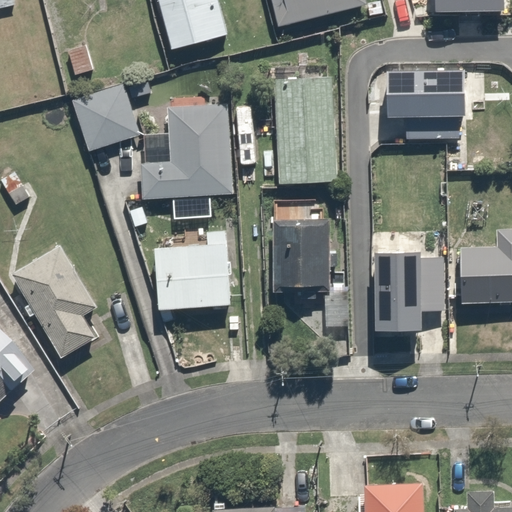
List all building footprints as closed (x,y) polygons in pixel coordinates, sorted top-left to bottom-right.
[(221,0),(158,0),(172,52),(231,36),(221,0)] [(367,0),(272,0),(281,35),(370,13),(367,0)] [(506,0),(436,0),(437,10),(508,10),(506,0)] [(89,42),(66,50),(76,80),(99,72),(89,42)] [(465,70),(389,70),(386,116),(404,120),(408,139),(460,136),(458,115),(464,114),(465,70)] [(337,76),(281,79),(286,191),(341,189),(337,76)] [(123,80),(72,98),(92,152),(142,134),(123,80)] [(236,197),(237,112),(174,111),(174,164),(141,164),(141,196),(236,197)] [(19,174),(0,184),(14,208),(33,197),(19,174)] [(511,226),(501,226),(501,246),(461,246),(461,310),(511,309),(511,226)] [(335,229),(270,233),(274,298),(339,294),(335,229)] [(233,230),(208,231),(209,244),(157,248),(161,315),(236,312),(233,230)] [(62,248),(14,278),(63,359),(112,329),(62,248)] [(421,252),(375,250),(377,328),(424,326),(421,252)] [(0,351),(0,408),(28,386),(0,351)] [(428,511),(429,483),(369,483),(368,511),(428,511)] [(470,509),(455,509),(454,511),(511,511),(511,509),(500,510),(500,489),(470,490),(470,509)]
